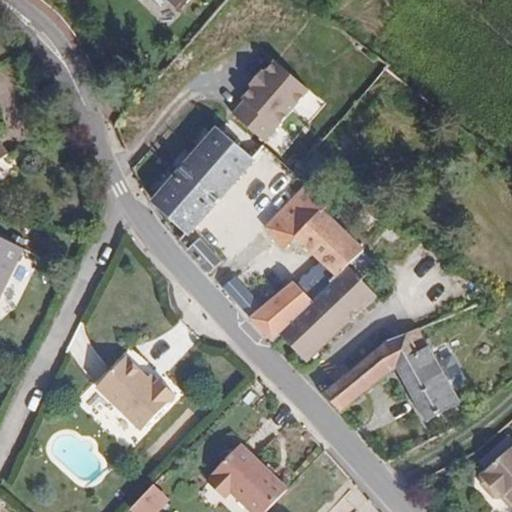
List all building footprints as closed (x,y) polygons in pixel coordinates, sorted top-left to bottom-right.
[(267,141),(313,89),(276,58),(231,110),(267,141)] [(197,241),(270,157),(238,126),(165,210),(197,241)] [(370,261),(333,222),(338,216),(315,195),(272,239),(313,279),(322,270),(341,290),(353,278),(370,261)] [(0,281),(18,248),(0,239),(0,281)] [(230,272),(208,249),(196,262),(216,286),(230,272)] [(314,376),(381,305),(353,278),(341,290),(322,308),(284,346),(314,376)] [(284,346),(322,308),(297,284),(270,313),(243,285),(230,300),(278,352),(284,346)] [(402,355),(393,340),(372,355),(382,365),(402,355)] [(460,393),(443,367),(427,342),(402,355),(382,365),(331,404),(351,425),(403,382),(436,424),(465,402),(460,393)] [(179,393),(163,378),(157,384),(127,357),(99,386),(145,430),(179,393)] [(473,385),(456,359),(443,367),(460,393),(473,385)] [(255,511),(264,511),(290,486),(245,442),(208,479),(226,496),(232,489),(255,511)] [(511,448),(484,474),(501,493),(505,489),(511,497),(511,448)] [(90,511),(40,467),(2,508),(7,511),(90,511)] [(501,493),(484,474),(483,481),(493,493),(501,493)] [(141,511),(158,511),(172,499),(159,484),(137,507),(141,511)] [(511,497),(505,489),(501,493),(511,505),(511,497)]
